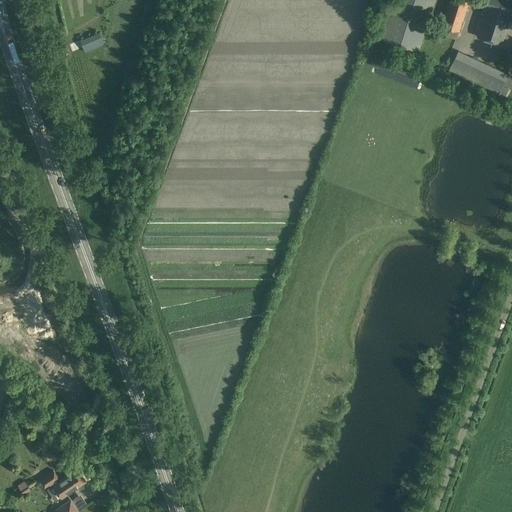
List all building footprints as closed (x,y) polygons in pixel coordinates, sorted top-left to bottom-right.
[(418,51),(434,0),(392,0),(380,39),(418,51)] [(449,0),(439,33),(456,39),(468,0),(449,0)] [(511,15),(511,0),(486,0),(484,6),(486,7),(477,36),(502,44),(511,15)] [(103,43),(99,33),(81,41),(85,51),(103,43)] [(509,73),(458,50),(449,70),(499,94),(509,73)] [(62,497),(86,481),(78,468),(61,479),(54,469),(39,479),(44,487),(52,482),(54,486),(62,497)] [(24,480),(18,485),(24,494),(30,489),(24,480)] [(55,510),(51,511),(75,511),(79,510),(78,509),(72,500),(71,498),(54,509),(55,510)]
